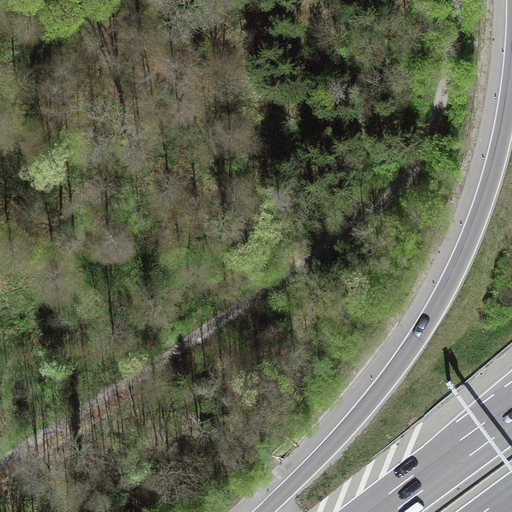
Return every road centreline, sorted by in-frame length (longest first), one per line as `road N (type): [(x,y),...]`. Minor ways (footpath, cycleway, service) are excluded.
road 1 (track): [(0,461),(353,228),(408,179),(436,117),(456,0)]
road 2 (motorway): [(511,72),(495,165),(432,314),(374,396),(263,511)]
road 3 (motorway): [(511,414),(380,511)]
